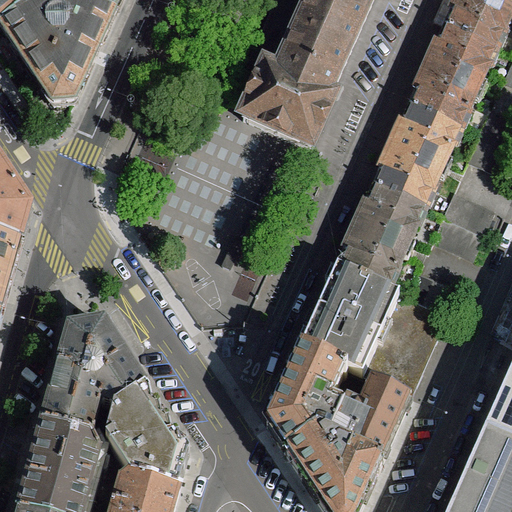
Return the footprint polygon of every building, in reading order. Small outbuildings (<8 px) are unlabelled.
[(0,0),(0,27),(3,32),(49,2),(48,0),(0,0)] [(62,0),(63,0),(49,2),(3,32),(55,111),(74,109),(115,18),(75,0),(62,0)] [(75,0),(115,18),(123,0),(75,0)] [(265,77),(245,122),(313,152),(335,102),(331,101),(376,0),(313,0),(279,76),(267,72),(265,77)] [(280,0),(250,70),(265,77),(267,72),(279,76),(313,0),(280,0)] [(511,0),(459,0),(446,30),(498,53),(511,20),(511,0)] [(446,30),(411,110),(462,132),(498,53),(446,30)] [(411,110),(375,189),(426,213),(462,132),(411,110)] [(511,126),(490,117),(481,140),(511,154),(511,126)] [(511,179),(511,154),(481,140),(471,164),(511,182),(511,179)] [(0,243),(21,249),(30,216),(0,170),(0,243)] [(338,271),(390,294),(426,213),(375,189),(338,271)] [(445,222),(485,239),(494,217),(456,199),(445,222)] [(485,239),(445,222),(434,245),(474,263),(485,239)] [(0,317),(2,319),(21,249),(0,243),(0,317)] [(347,374),(363,381),(400,298),(390,294),(338,271),(302,354),(347,374)] [(460,295),(420,278),(409,303),(449,320),(460,295)] [(363,381),(372,385),(411,403),(449,320),(409,303),(400,298),(363,381)] [(104,328),(70,332),(44,427),(93,439),(102,408),(115,412),(146,390),(104,328)] [(332,406),(347,374),(302,354),(268,429),(288,459),(318,438),(331,443),(345,411),(332,406)] [(345,411),(331,443),(384,467),(411,403),(372,385),(361,411),(348,405),(345,411)] [(191,458),(146,390),(115,412),(107,444),(131,480),(180,494),(191,458)] [(511,447),(511,397),(493,440),(511,447)] [(85,511),(101,455),(93,439),(44,427),(20,511),(85,511)] [(363,511),(384,467),(331,443),(318,438),(288,459),(322,511),(363,511)] [(511,511),(511,447),(493,440),(461,511),(511,511)] [(175,511),(180,494),(131,480),(123,486),(115,511),(175,511)]
